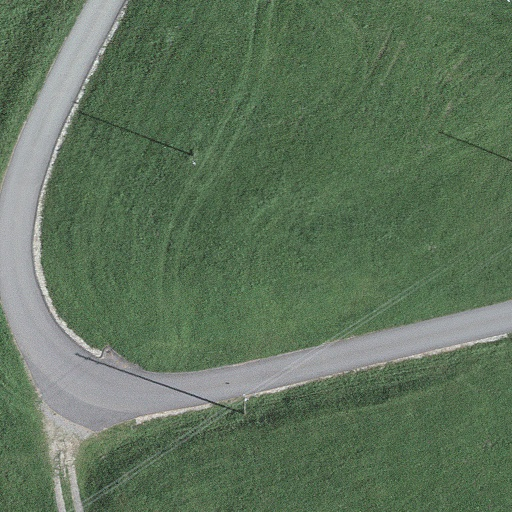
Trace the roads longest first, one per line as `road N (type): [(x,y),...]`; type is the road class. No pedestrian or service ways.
road 1 (track): [(110,0),(44,120),(9,230),(13,274),(29,315),(50,354),(79,379),(165,389),(233,379),(511,315)]
road 2 (track): [(79,379),(60,428),(56,495),(64,511)]
